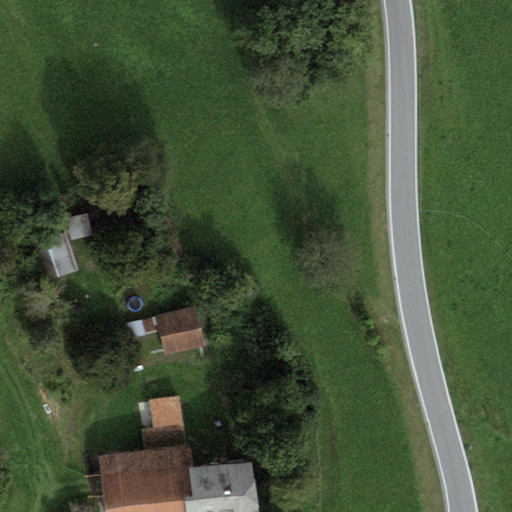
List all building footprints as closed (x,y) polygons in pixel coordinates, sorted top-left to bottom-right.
[(91,237),(87,215),(67,218),(71,240),(91,237)] [(76,271),(64,233),(44,239),(56,277),(76,271)] [(194,305),(154,315),(165,356),(205,345),(194,305)] [(141,430),(143,451),(186,446),(180,395),(150,399),(153,429),(141,430)] [(143,451),(98,456),(104,511),(258,511),(252,462),(195,468),(193,445),(186,446),(143,451)]
